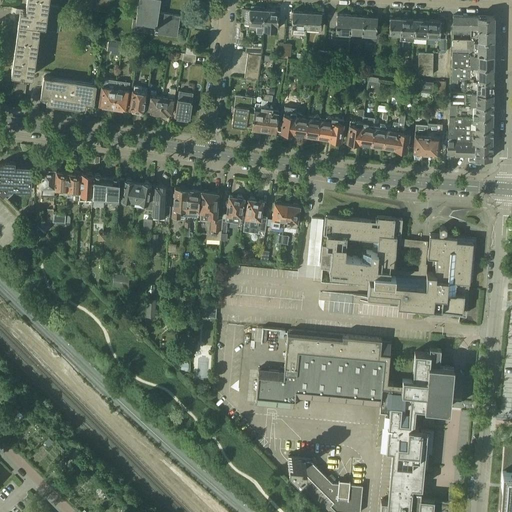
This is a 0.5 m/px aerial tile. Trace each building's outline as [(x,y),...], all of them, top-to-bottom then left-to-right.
[(19,20),(12,72),(32,75),(39,25),(47,26),(47,31),(60,33),(63,7),(50,5),(49,12),(47,12),(48,0),(27,0),(24,21),(19,20)] [(89,0),(81,0),(81,8),(88,9),(89,0)] [(134,18),(132,29),(177,36),(179,22),(180,15),(159,12),(160,0),(139,0),(136,18),(134,18)] [(263,29),(263,25),(264,9),(257,9),(258,6),(251,5),(251,8),(242,8),(242,16),(244,16),(244,23),(258,24),(257,31),(263,31),(263,29)] [(278,10),(264,9),(263,25),(263,29),(277,30),(277,25),(280,25),(281,18),(277,18),(278,10)] [(305,35),(306,27),(307,12),(293,11),(291,34),(305,35)] [(320,13),(307,12),(306,27),(319,28),(320,13)] [(331,30),(331,38),(349,39),(350,32),(351,14),(337,14),(336,30),(331,30)] [(362,33),(363,15),(351,14),(350,32),(362,33)] [(362,40),(375,41),(375,39),(381,39),(382,30),(376,29),(377,16),(363,15),(362,33),(362,40)] [(478,27),(478,16),(453,15),(453,27),(478,27)] [(478,16),(478,27),(494,28),(494,16),(492,16),(478,16)] [(389,33),(400,33),(401,18),(390,17),(389,33)] [(413,38),(414,19),(401,18),(400,33),(400,40),(412,41),(413,38)] [(427,39),(428,20),(414,19),(413,38),(427,39)] [(427,39),(439,39),(440,21),(428,20),(427,39)] [(236,22),(234,44),(243,44),(244,43),(242,38),(243,32),(240,31),(241,22),(236,22)] [(453,33),(472,34),(472,39),(494,40),(494,28),(478,27),(453,27),(453,33)] [(494,40),(472,39),(452,39),(452,53),(469,53),(493,54),(494,40)] [(111,54),(120,55),(122,43),(108,41),(108,45),(112,46),(111,54)] [(186,45),(185,52),(196,54),(197,47),(186,45)] [(245,52),(248,53),(261,55),(263,46),(246,45),(245,52)] [(196,54),(185,52),(183,52),(183,59),(182,59),(195,61),(196,54)] [(260,61),(261,55),(248,53),(247,59),(260,61)] [(465,66),(469,66),(493,67),(493,54),(469,53),(452,53),(452,66),(455,66),(465,66)] [(259,73),(260,67),(246,65),(245,71),(259,73)] [(455,66),(452,66),(452,79),(458,79),(462,79),(493,80),(493,67),(469,66),(465,66),(455,66)] [(258,79),(259,73),(245,71),(244,78),(258,79)] [(96,83),(44,76),(41,96),(53,98),(52,103),(86,108),(87,102),(93,103),(96,83)] [(405,76),(404,82),(417,84),(418,78),(405,76)] [(103,78),(100,105),(113,107),(117,80),(103,78)] [(493,93),(493,80),(462,79),(462,92),(474,93),(493,93)] [(126,108),(130,82),(117,80),(113,107),(126,108)] [(433,82),(421,80),(420,91),(432,93),(433,82)] [(13,91),(25,93),(26,83),(14,81),(13,91)] [(368,81),(367,90),(379,92),(380,83),(368,81)] [(437,93),(444,93),(445,81),(438,81),(437,93)] [(147,87),(134,85),(134,89),(133,88),(130,109),(144,111),(147,91),(147,87)] [(162,96),(160,111),(160,114),(168,115),(168,113),(172,113),(176,89),(170,88),(169,96),(162,96)] [(148,109),(152,110),(152,112),(160,114),(160,111),(162,96),(156,95),(157,91),(151,90),(148,109)] [(176,116),(189,118),(194,92),(180,90),(176,116)] [(451,93),(451,102),(450,102),(450,104),(473,104),(473,105),(473,104),(493,105),(493,93),(474,93),(462,92),(451,91),(451,93)] [(255,97),(236,94),(234,106),(232,105),(231,110),(233,111),(231,124),(233,125),(232,127),(239,128),(239,125),(246,126),(251,127),(255,102),(255,97)] [(259,128),(263,129),(267,107),(267,101),(263,100),(264,99),(262,99),(261,103),(255,102),(251,127),(253,128),(254,130),(257,130),(259,128)] [(473,104),(450,104),(449,115),(492,116),(493,105),(473,104),(473,105),(473,104)] [(272,107),(267,107),(263,129),(268,130),(269,132),(273,133),(275,131),(276,131),(278,112),(272,111),(272,107)] [(287,132),(293,133),(296,111),(290,110),(290,114),(283,113),(280,131),(282,132),(283,134),(285,134),(287,132)] [(304,135),(305,135),(307,117),(301,116),(302,112),(296,111),(293,133),(298,134),(299,136),(303,137),(304,135)] [(314,117),(307,117),(305,135),(306,137),(311,138),(312,136),(317,137),(320,118),(320,115),(314,114),(314,117)] [(398,122),(398,126),(394,149),(400,149),(400,151),(405,152),(405,150),(406,150),(409,132),(403,131),(403,127),(404,115),(399,115),(398,122)] [(492,129),(492,116),(449,115),(448,128),(492,129)] [(324,138),(328,139),(332,117),(326,116),(325,119),(320,118),(317,137),(318,139),(322,140),(324,138)] [(363,116),(362,121),(359,143),(363,144),(364,146),(368,147),(370,145),(371,145),(373,126),(375,117),(363,116)] [(338,117),(332,117),(328,139),(334,140),(334,141),(339,142),(339,140),(340,140),(343,122),(337,121),(338,117)] [(353,142),(359,143),(362,121),(350,119),(346,141),(348,142),(349,143),(352,144),(353,142)] [(386,125),(386,128),(383,147),(384,149),(388,150),(390,148),(394,149),(398,126),(398,122),(393,121),(392,126),(386,125)] [(378,146),(383,147),(386,128),(386,125),(380,124),(379,127),(373,126),(371,145),(372,147),(376,148),(378,146)] [(420,152),(426,152),(428,130),(428,124),(416,124),(414,151),(415,151),(415,152),(416,153),(419,153),(420,152)] [(492,141),(492,129),(448,128),(448,140),(492,141)] [(433,130),(428,130),(426,152),(431,152),(431,153),(432,154),(435,155),(436,153),(438,153),(440,134),(433,133),(433,130)] [(448,140),(447,154),(456,154),(456,155),(469,155),(469,160),(489,160),(492,158),(492,141),(448,140)] [(31,189),(32,165),(22,165),(23,163),(9,162),(9,164),(6,164),(3,165),(1,167),(0,166),(0,192),(3,195),(11,186),(13,188),(21,187),(21,189),(31,189)] [(55,189),(55,187),(56,169),(55,169),(54,167),(51,167),(49,168),(43,168),(41,194),(54,195),(55,189)] [(56,169),(55,187),(55,189),(65,190),(65,195),(67,195),(69,171),(63,170),(62,168),(59,167),(56,169)] [(73,171),(69,171),(67,195),(67,200),(80,201),(80,198),(80,192),(81,173),(80,173),(79,170),(76,170),(73,171)] [(93,199),(93,195),(94,175),(93,175),(92,172),(88,171),(86,174),(81,173),(80,192),(80,198),(93,199)] [(94,175),(93,195),(93,199),(105,200),(107,176),(101,176),(100,173),(96,173),(94,175)] [(119,199),(119,192),(120,178),(118,178),(117,176),(114,175),(112,177),(107,176),(105,200),(105,201),(110,202),(112,204),(115,204),(117,202),(118,199),(119,199)] [(134,180),(132,180),(131,178),(128,177),(126,179),(125,179),(120,178),(119,192),(122,193),(121,198),(135,201),(138,182),(134,181),(134,180)] [(146,180),(144,182),(142,182),(138,182),(135,201),(145,202),(145,208),(153,209),(153,205),(154,184),(150,183),(149,181),(146,180)] [(154,184),(153,205),(153,209),(152,215),(170,216),(171,188),(167,188),(167,186),(154,184)] [(173,204),(172,215),(174,215),(174,217),(184,218),(184,215),(185,215),(188,189),(187,189),(185,186),(182,185),(179,187),(175,187),(174,204),(173,204)] [(198,216),(200,192),(188,190),(188,189),(185,215),(198,216)] [(208,189),(205,189),(203,191),(202,191),(200,219),(208,220),(207,237),(221,238),(221,233),(222,218),(216,217),(218,193),(209,192),(208,189)] [(227,232),(226,232),(226,221),(240,223),(244,197),(243,197),(242,195),(238,194),(236,196),(229,195),(226,218),(222,218),(221,233),(221,238),(227,239),(227,232)] [(258,230),(265,231),(267,216),(261,215),(263,200),(256,199),(254,197),(251,196),(249,198),(248,198),(245,217),(251,218),(250,228),(251,228),(251,231),(258,232),(258,230)] [(284,228),(284,226),(287,204),(282,203),(281,201),(277,201),(276,202),(275,202),(271,225),(284,228)] [(292,205),(287,204),(284,226),(297,228),(300,206),(299,206),(298,204),(294,203),(292,205)] [(53,214),(53,223),(65,223),(66,215),(53,214)] [(324,218),(322,247),(378,252),(378,247),(420,251),(423,222),(381,219),(381,223),(324,218)] [(441,256),(435,321),(464,324),(469,259),(474,260),(477,227),(448,225),(445,257),(441,256)] [(148,248),(156,249),(157,233),(150,232),(148,248)] [(277,234),(276,242),(282,243),(287,244),(289,236),(277,234)] [(262,250),(260,260),(267,261),(269,251),(262,250)] [(319,275),(316,304),(358,307),(358,312),(398,316),(401,287),(360,283),(361,279),(319,275)] [(112,286),(128,288),(129,278),(114,276),(112,286)] [(216,317),(217,298),(205,297),(204,304),(203,304),(202,316),(216,317)] [(147,299),(146,316),(155,317),(156,299),(147,299)] [(412,426),(412,428),(411,428),(409,428),(410,407),(415,407),(415,403),(419,403),(419,398),(416,398),(416,395),(431,397),(431,398),(450,400),(453,366),(439,364),(441,347),(429,346),(429,352),(414,351),(412,380),(402,379),(402,382),(387,381),(391,342),(381,341),(381,338),(289,329),(289,333),(287,332),(283,370),(258,368),(255,402),(295,406),(296,396),(302,397),(319,398),(337,400),(353,401),(371,403),(380,404),(380,412),(381,409),(389,410),(385,449),(392,450),(388,488),(397,489),(396,501),(381,499),(379,511),(450,511),(453,485),(449,484),(448,500),(420,497),(423,465),(427,466),(428,454),(431,454),(434,430),(421,429),(421,427),(412,426)] [(14,412),(20,418),(23,415),(17,409),(14,412)] [(511,511),(511,441),(504,441),(497,511),(511,511)] [(335,477),(334,481),(332,481),(316,465),(318,463),(312,457),(302,457),(290,446),(285,446),(285,443),(273,442),(273,448),(336,510),(358,511),(360,511),(363,484),(349,483),(350,478),(335,477)]
